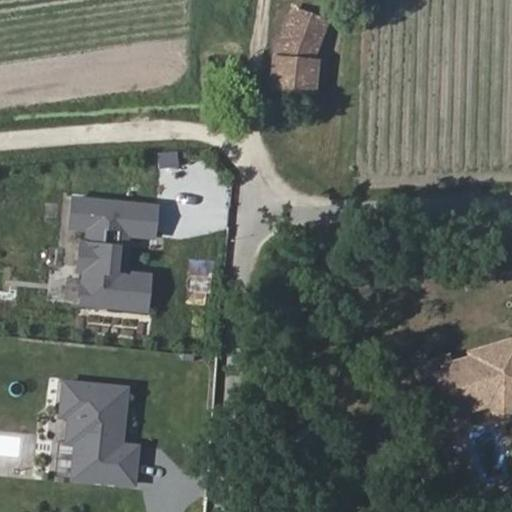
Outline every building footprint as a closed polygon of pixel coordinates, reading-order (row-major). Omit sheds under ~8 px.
[(324,16),(287,2),(272,50),(269,84),(315,89),(318,54),(312,54),(324,16)] [(157,206),(76,197),(73,224),(91,226),(89,241),(82,240),(79,268),(85,269),(81,301),(147,308),(150,274),(124,271),(128,231),(154,234),(157,206)] [(511,362),(504,336),(478,344),(488,374),(493,379),(502,368),(511,377),(511,362)] [(432,356),(406,364),(427,430),(453,422),(449,410),(475,401),(490,416),(511,390),(511,377),(502,368),(493,379),(488,374),(478,344),(455,351),(457,356),(435,363),(432,356)] [(127,386),(65,380),(62,414),(71,415),(69,440),(78,441),(74,476),(135,482),(138,443),(122,442),(127,386)]
